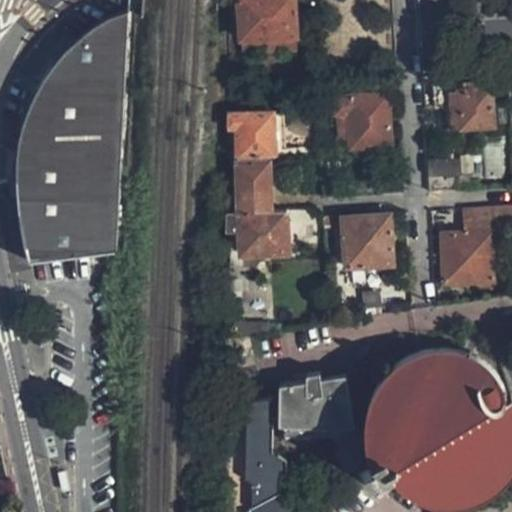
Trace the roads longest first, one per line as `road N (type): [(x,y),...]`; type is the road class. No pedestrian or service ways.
road 1 (residential): [(409,0),(419,201)]
road 2 (residential): [(39,511),(10,375)]
road 3 (residential): [(419,201),(429,328)]
